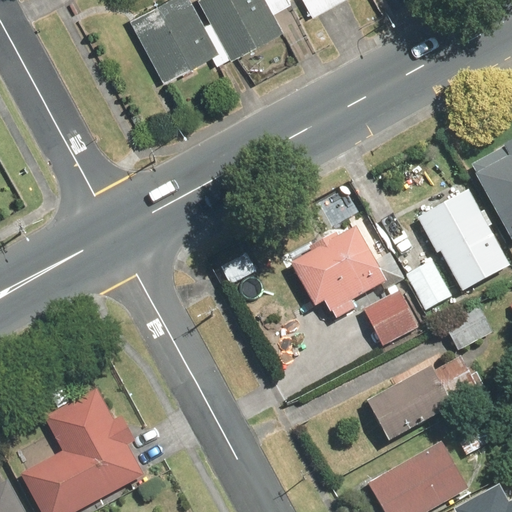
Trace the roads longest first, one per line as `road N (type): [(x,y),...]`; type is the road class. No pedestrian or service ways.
road 1 (secondary): [(115,233),(511,19)]
road 2 (residential): [(115,233),(264,511)]
road 3 (residential): [(0,21),(115,233)]
road 4 (secondary): [(0,296),(115,233)]
